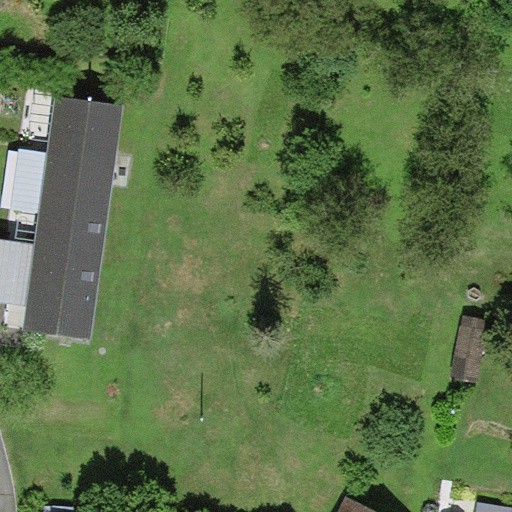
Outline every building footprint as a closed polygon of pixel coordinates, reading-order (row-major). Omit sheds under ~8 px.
[(124,110),(57,101),(48,156),(41,216),(35,249),(31,282),(27,310),(23,336),(91,345),(124,110)] [(41,216),(48,156),(19,153),(11,212),(41,216)] [(31,282),(35,249),(0,243),(0,306),(27,310),(31,282)] [(464,318),(455,377),(476,380),(485,322),(464,318)] [(373,511),(346,498),(338,511),(373,511)]
